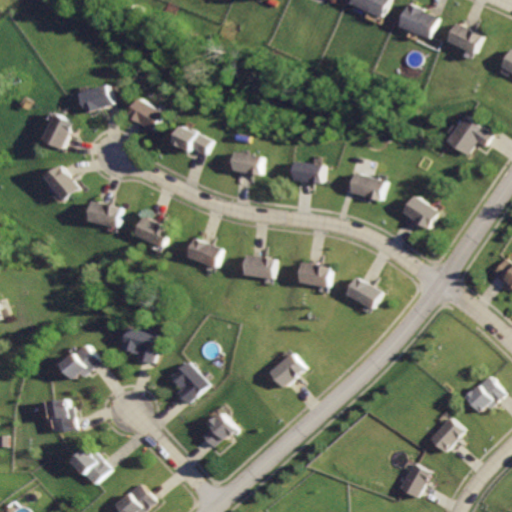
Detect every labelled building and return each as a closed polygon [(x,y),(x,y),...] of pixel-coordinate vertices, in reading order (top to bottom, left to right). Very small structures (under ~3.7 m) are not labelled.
[(354,0),(352,5),(383,19),(392,0),(354,0)] [(407,4),(398,28),(431,41),(440,16),(407,4)] [(460,21),(451,42),(481,55),(490,35),(460,21)] [(511,52),(503,67),(511,72),(511,52)] [(90,94),(96,116),(127,106),(120,85),(90,94)] [(149,97),(136,114),(161,131),(173,114),(149,97)] [(64,114),(50,140),(70,151),(84,125),(64,114)] [(468,115),(449,144),(469,157),(477,144),(487,151),(498,134),(468,115)] [(194,124),(184,143),(214,159),(224,140),(194,124)] [(248,152),(244,171),(274,177),(278,157),(248,152)] [(305,159),(303,181),(332,185),(335,163),(305,159)] [(71,165),(49,177),(63,202),(85,191),(71,165)] [(362,173),(355,196),(385,204),(391,182),(362,173)] [(420,194),(409,213),(437,231),(449,212),(420,194)] [(97,201),(90,222),(119,230),(125,209),(97,201)] [(147,214),(136,237),(164,250),(175,228),(147,214)] [(198,233),(189,254),(219,267),(228,246),(198,233)] [(249,254),(246,275),(276,279),(279,258),(249,254)] [(511,254),(497,273),(511,285),(511,254)] [(310,262),(305,284),(337,290),(341,268),(310,262)] [(364,277),(353,295),(378,310),(389,292),(364,277)] [(0,289),(0,320),(14,315),(4,288),(0,289)] [(133,328),(125,350),(143,355),(141,362),(158,368),(168,340),(133,328)] [(71,363),(85,382),(109,364),(96,346),(71,363)] [(298,354),(275,374),(291,392),(314,372),(298,354)] [(192,364),(175,378),(183,389),(178,393),(190,407),(213,388),(192,364)] [(494,379),(472,398),(487,416),(509,397),(494,379)] [(57,400),(59,434),(82,432),(80,399),(57,400)] [(230,412),(205,435),(219,451),(244,428),(230,412)] [(454,417),(433,442),(451,457),(472,433),(454,417)] [(93,446),(77,463),(102,486),(118,469),(93,446)] [(418,464),(403,491),(422,502),(438,475),(418,464)] [(144,484),(121,505),(127,511),(149,511),(161,502),(144,484)]
